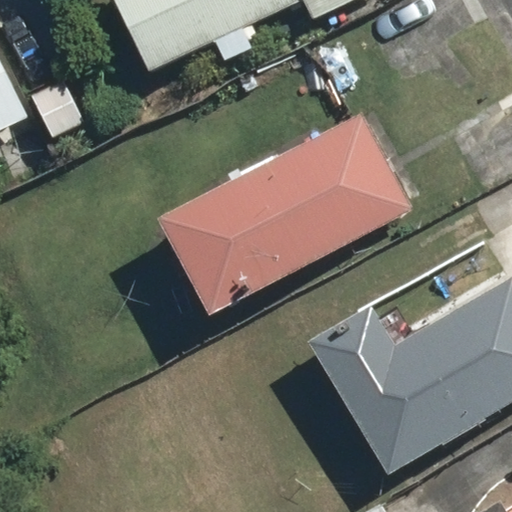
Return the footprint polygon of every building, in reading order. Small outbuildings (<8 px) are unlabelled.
[(118,0),(156,81),(217,53),(225,72),(263,55),(253,35),(307,10),(315,26),(369,0),(118,0)] [(0,50),(0,138),(35,121),(0,50)] [(75,77),(36,92),(56,145),(95,130),(75,77)] [(221,321),(414,209),(358,113),(165,225),(221,321)] [(382,301),(311,342),(388,478),(511,407),(511,278),(404,340),(382,301)] [(395,511),(385,494),(354,511),(395,511)]
